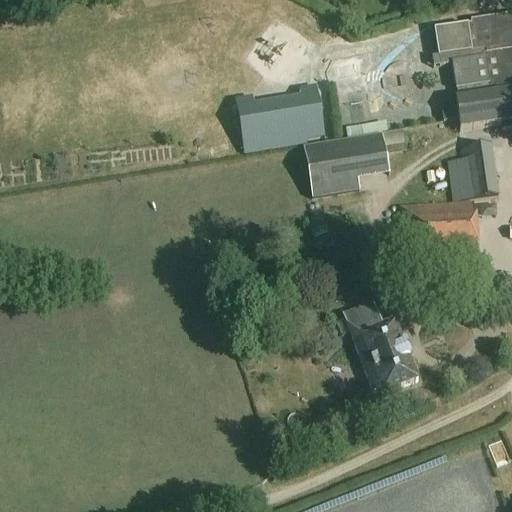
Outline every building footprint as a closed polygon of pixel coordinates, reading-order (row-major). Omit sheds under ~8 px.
[(439,106),(442,125),(442,126),(457,123),(459,134),(501,128),(501,134),(511,132),(511,18),(470,25),(470,28),(433,33),(437,59),(431,60),(433,70),(451,68),(457,104),(439,106)] [(251,99),(235,102),(244,155),(244,157),(302,147),(303,147),(303,145),(306,145),(306,144),(306,143),(314,142),(323,140),(321,131),(321,132),(321,129),(314,90),(313,91),(313,90),(309,91),(298,93),(299,101),(280,104),(253,108),(252,105),(251,99)] [(381,138),(303,152),(311,204),(360,196),(358,187),(389,181),(381,138)] [(449,178),(451,204),(496,200),(492,149),(459,152),(460,164),(447,165),(447,168),(442,168),(443,179),(449,178)] [(472,205),(451,207),(399,211),(404,268),(476,262),(472,205)] [(325,227),(310,233),(316,248),(331,242),(325,227)] [(381,330),(372,307),(342,318),(373,397),(380,394),(382,398),(417,384),(394,325),(381,330)]
